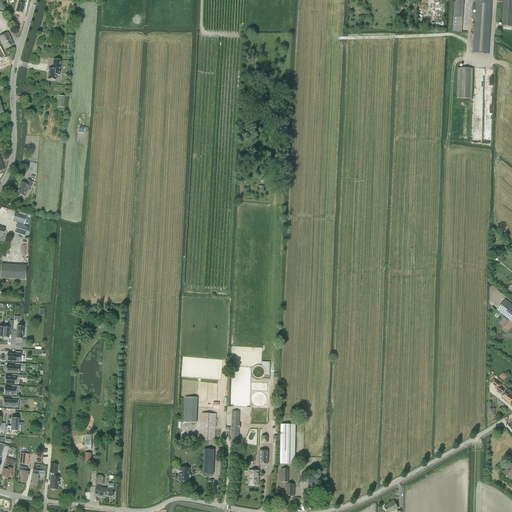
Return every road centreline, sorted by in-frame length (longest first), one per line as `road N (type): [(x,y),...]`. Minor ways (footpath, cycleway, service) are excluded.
road 1 (unclassified): [(13,496),(141,511),(182,498),(254,511)]
road 2 (unclassified): [(323,511),(372,495),(511,415)]
road 3 (tertiary): [(0,187),(12,156),(15,62),(34,0)]
